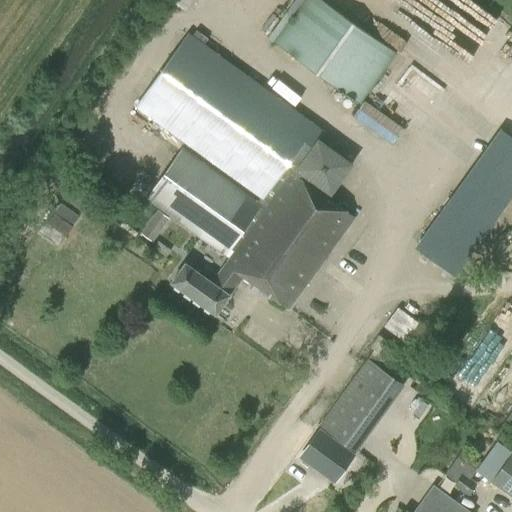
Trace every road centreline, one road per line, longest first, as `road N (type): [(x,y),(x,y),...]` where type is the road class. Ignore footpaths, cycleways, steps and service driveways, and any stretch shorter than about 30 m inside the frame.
road 1 (unclassified): [(215,511),(0,356)]
road 2 (track): [(0,200),(143,0)]
